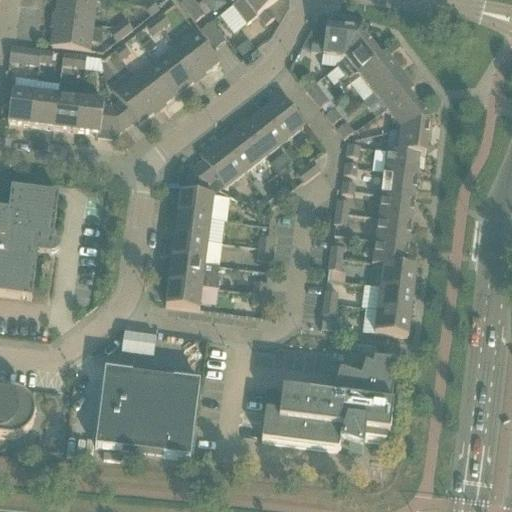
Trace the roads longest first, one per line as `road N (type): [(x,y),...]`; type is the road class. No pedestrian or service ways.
road 1 (tertiary): [(511,165),(491,257),(463,511)]
road 2 (residential): [(0,357),(53,364),(121,311),(135,284),(149,169)]
road 3 (residential): [(149,169),(160,151),(272,69),(312,0)]
road 4 (residential): [(149,169),(0,150)]
